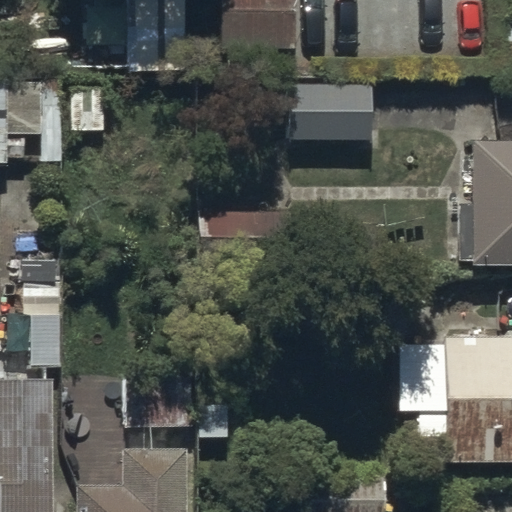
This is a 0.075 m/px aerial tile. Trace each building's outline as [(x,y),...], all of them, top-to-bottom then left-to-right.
[(161,0),(93,0),(95,67),(162,65),(161,0)] [(221,0),(221,45),(291,45),(290,0),(221,0)] [(499,67),(511,67),(511,25),(499,25),(499,67)] [(282,140),(366,140),(366,82),(282,82),(282,140)] [(464,255),(511,255),(511,134),(464,135),(464,255)] [(296,231),(197,231),(197,266),(296,266),(296,231)] [(440,454),(511,453),(511,330),(440,330),(440,338),(393,338),(393,407),(440,407),(440,454)] [(129,377),(129,424),(182,424),(182,377),(129,377)] [(0,511),(47,511),(48,380),(0,379),(0,511)] [(72,511),(179,511),(180,448),(119,448),(119,480),(72,480),(72,511)] [(292,511),(378,511),(378,473),(293,473),(292,511)]
